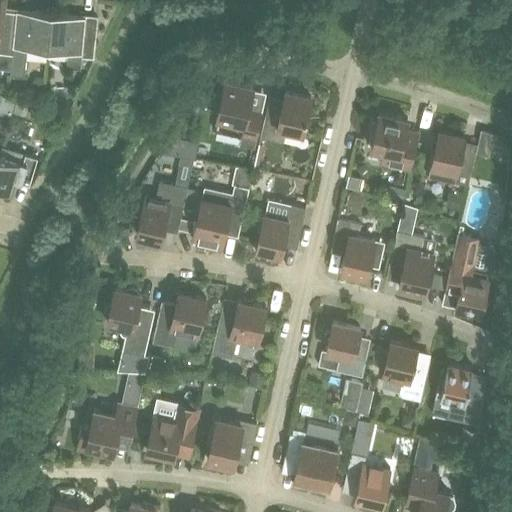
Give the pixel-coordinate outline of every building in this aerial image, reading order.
[(5,0),(0,0),(0,51),(12,53),(13,53),(16,26),(15,25),(2,24),(5,0)] [(28,47),(48,49),(51,12),(17,9),(15,25),(16,26),(13,53),(12,53),(11,74),(25,76),(28,47)] [(98,17),(51,12),(48,49),(68,51),(67,66),(81,68),(82,56),(94,57),(98,17)] [(248,109),(250,101),(254,85),(241,82),(242,78),(222,74),(218,91),(223,92),(214,130),(241,136),(240,143),(254,147),(262,112),(248,109)] [(271,96),(270,95),(261,136),(283,141),(286,129),(303,133),(311,96),(285,90),(280,113),(267,110),(271,96)] [(0,92),(0,110),(12,113),(16,97),(0,92)] [(17,98),(13,111),(26,115),(30,102),(17,98)] [(410,168),(414,148),(418,130),(406,127),(408,117),(380,111),(377,121),(373,120),(369,136),(374,137),(371,148),(384,151),(381,162),(410,168)] [(494,133),(481,128),(476,152),(489,155),(494,133)] [(478,143),(477,143),(474,158),(461,155),(465,135),(439,129),(429,175),(469,184),(478,143)] [(172,134),(160,149),(195,157),(199,140),(172,134)] [(3,145),(0,155),(0,186),(14,191),(18,179),(30,183),(38,156),(3,145)] [(236,165),(232,183),(235,183),(249,186),(253,169),(236,165)] [(349,172),(346,184),(361,187),(363,176),(349,172)] [(176,230),(178,230),(178,227),(181,217),(187,186),(160,180),(156,197),(146,195),(137,234),(142,235),(141,238),(156,241),(156,238),(161,239),(165,221),(170,218),(178,220),(176,230)] [(230,211),(242,214),(238,235),(249,186),(235,183),(233,191),(205,185),(193,236),(208,240),(207,244),(221,247),(230,211)] [(390,183),(387,197),(403,200),(406,187),(390,183)] [(364,194),(349,190),(346,203),(362,207),(364,194)] [(463,193),(449,190),(445,206),(460,209),(463,193)] [(281,255),(284,244),(285,238),(298,241),(306,206),(291,203),(288,218),(264,212),(255,250),(281,255)] [(181,217),(178,227),(192,230),(195,220),(181,217)] [(331,250),(332,250),(333,243),(346,246),(345,254),(341,269),(367,275),(370,264),(379,266),(383,249),(373,247),(375,238),(358,234),(361,222),(338,217),(337,224),(333,243),(331,250)] [(116,224),(110,236),(120,232),(122,236),(131,232),(132,228),(116,224)] [(404,261),(399,286),(425,292),(434,251),(422,248),(425,236),(397,229),(387,276),(387,277),(392,258),(404,261)] [(481,312),(482,309),(483,308),(484,308),(486,306),(487,305),(487,304),(488,302),(488,301),(488,299),(488,298),(487,296),(486,295),(485,294),(489,276),(487,276),(489,271),(473,267),(476,253),(475,253),(479,237),(458,232),(445,289),(459,292),(456,306),(481,312)] [(448,275),(435,272),(431,286),(444,289),(448,275)] [(155,309),(154,308),(150,328),(137,325),(135,321),(141,293),(139,292),(137,289),(133,287),(129,287),(125,289),(115,287),(112,303),(108,305),(106,309),(106,313),(108,317),(107,321),(122,325),(120,330),(123,334),(126,335),(123,349),(145,354),(151,328),(155,309)] [(177,328),(198,333),(206,297),(179,291),(176,303),(163,300),(154,340),(173,345),(177,328)] [(239,299),(236,311),(222,308),(213,351),(232,355),(237,335),(258,340),(266,305),(239,299)] [(372,329),(370,336),(365,357),(355,355),(361,326),(333,320),(331,328),(328,330),(326,332),(325,336),(326,339),(328,342),(326,349),(340,352),(337,368),(362,375),(373,329),(372,329)] [(402,394),(420,399),(430,356),(416,353),(418,345),(391,339),(383,374),(403,379),(400,391),(402,394)] [(152,351),(148,366),(162,369),(165,355),(152,351)] [(81,357),(81,368),(92,368),(92,357),(81,357)] [(480,423),(485,385),(470,382),(474,366),(448,360),(444,378),(441,378),(441,377),(440,377),(435,395),(441,397),(441,396),(452,399),(448,416),(480,423)] [(266,371),(251,368),(249,382),(264,384),(266,371)] [(129,370),(122,402),(138,406),(146,371),(129,370)] [(363,381),(352,378),(345,407),(356,410),(363,381)] [(115,444),(129,447),(138,406),(119,401),(116,413),(94,408),(93,411),(85,409),(76,449),(106,456),(107,450),(114,451),(115,444)] [(189,454),(199,408),(179,403),(175,419),(155,414),(147,449),(174,455),(175,451),(187,454),(189,454)] [(68,407),(66,417),(76,420),(78,409),(68,407)] [(346,409),(343,421),(356,424),(359,412),(346,409)] [(415,416),(404,413),(401,424),(412,427),(415,416)] [(250,452),(257,422),(240,418),(239,422),(217,417),(207,458),(233,464),(237,449),(250,452)] [(359,418),(351,451),(366,455),(367,455),(375,421),(359,418)] [(478,451),(479,431),(466,428),(462,448),(478,451)] [(298,459),(295,474),(294,478),(329,486),(338,446),(304,439),(305,435),(290,431),(284,456),(298,459)] [(203,436),(193,434),(190,447),(200,449),(203,436)] [(351,451),(343,486),(357,489),(355,496),(383,503),(391,467),(365,462),(366,455),(351,451)] [(413,466),(408,492),(405,502),(419,505),(417,511),(444,511),(445,510),(447,510),(448,510),(450,510),(451,509),(452,509),(454,508),(454,506),(455,505),(455,503),(456,502),(455,500),(455,499),(454,498),(454,496),(452,495),(451,494),(449,494),(449,491),(435,488),(439,472),(413,466)] [(55,500),(53,510),(45,508),(41,508),(37,511),(36,511),(90,511),(91,508),(79,506),(77,507),(69,505),(68,503),(55,500)] [(118,511),(115,511),(114,511),(158,511),(160,505),(143,501),(143,504),(131,501),(128,511),(118,511)]
